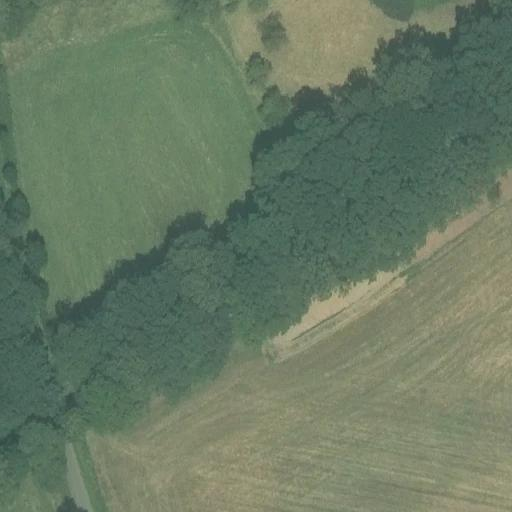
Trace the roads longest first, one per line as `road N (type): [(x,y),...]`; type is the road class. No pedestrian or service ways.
road 1 (residential): [(175,350),(511,139)]
road 2 (residential): [(60,419),(0,239)]
road 3 (residential): [(175,350),(60,419)]
